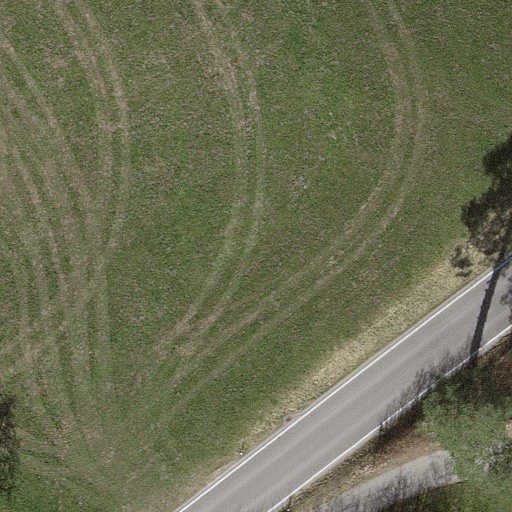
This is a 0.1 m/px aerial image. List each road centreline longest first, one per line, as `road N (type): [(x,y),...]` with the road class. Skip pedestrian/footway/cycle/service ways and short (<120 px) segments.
road 1 (tertiary): [(222,511),(511,297)]
road 2 (unclassified): [(511,465),(476,465),(377,489),(339,511)]
